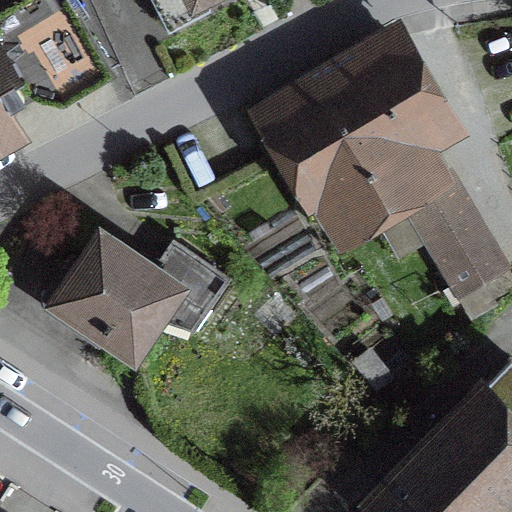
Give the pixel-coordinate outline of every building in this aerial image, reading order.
[(0,0),(0,13),(25,0),(0,0)] [(68,0),(25,0),(0,13),(0,104),(27,92),(68,99),(111,72),(68,0)] [(164,0),(177,23),(220,0),(164,0)] [(464,134),(398,20),(246,107),(328,249),(451,178),(435,150),(464,134)] [(182,281),(91,224),(39,306),(131,363),(182,281)] [(511,511),(511,364),(504,357),(359,509),(361,511),(511,511)]
